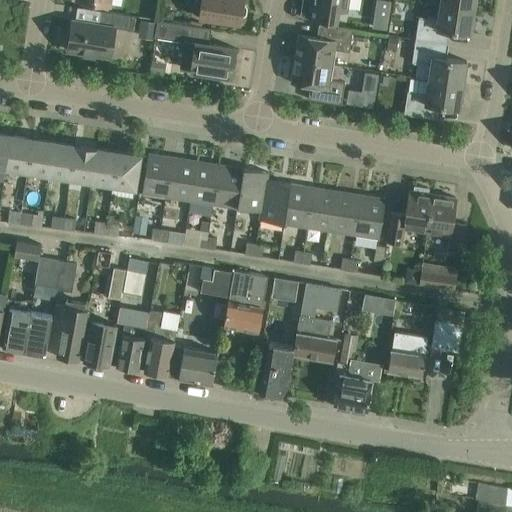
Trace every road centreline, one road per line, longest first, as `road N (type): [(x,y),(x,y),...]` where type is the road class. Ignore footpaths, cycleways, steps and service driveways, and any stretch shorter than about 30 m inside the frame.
road 1 (tertiary): [(486,455),(0,371)]
road 2 (residential): [(257,126),(28,93)]
road 3 (residential): [(480,161),(257,126)]
road 4 (residential): [(480,161),(508,0)]
road 5 (residential): [(486,455),(511,322)]
road 6 (residential): [(257,126),(276,0)]
